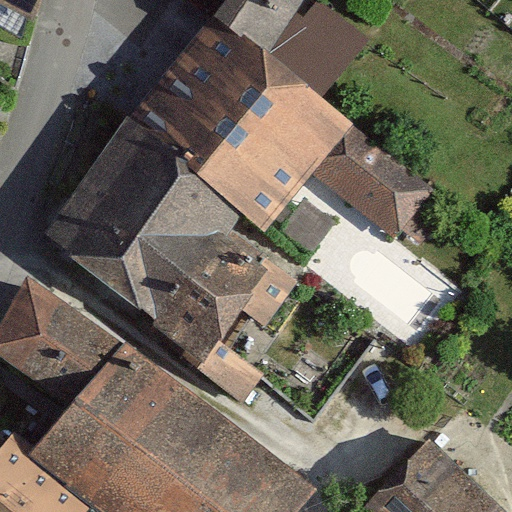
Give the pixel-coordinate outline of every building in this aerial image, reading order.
[(0,0),(0,9),(29,25),(43,0),(0,0)] [(237,0),(217,25),(275,69),(314,0),(237,0)] [(319,184),(360,134),(275,69),(217,25),(137,124),(250,224),(271,243),(319,184)] [(250,224),(137,124),(48,250),(250,415),(269,384),(233,353),(250,321),(273,343),(306,295),(238,238),(250,224)] [(399,250),(440,200),(360,134),(319,184),(399,250)] [(103,511),(306,511),(320,495),(34,280),(0,346),(0,358),(69,412),(35,456),(102,511),(103,511)] [(496,511),(500,506),(432,446),(373,511),(496,511)] [(0,511),(56,511),(0,469),(0,511)]
